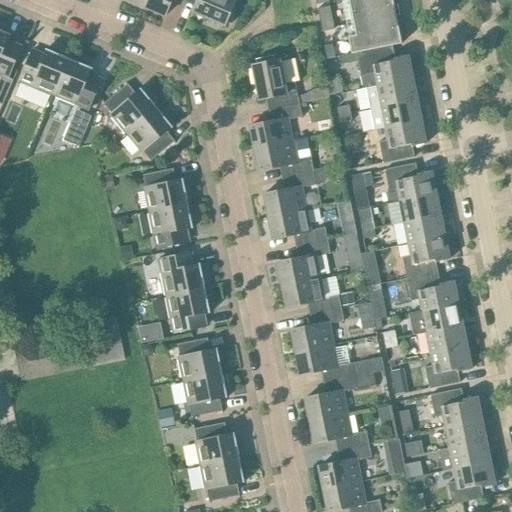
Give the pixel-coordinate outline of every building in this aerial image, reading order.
[(146,0),(143,8),(164,17),(171,0),(146,0)] [(192,0),(197,2),(192,13),(224,27),(235,0),(234,0),(192,0)] [(341,0),(348,37),(351,54),(337,57),(338,65),(358,61),(361,77),(373,74),(376,86),(413,79),(408,56),(395,59),(392,46),(402,44),(398,27),(393,28),(388,6),(394,5),(392,0),(341,0)] [(330,7),(317,9),(318,17),(331,14),(330,7)] [(333,22),(331,14),(318,17),(320,24),(333,22)] [(321,32),(334,29),(333,22),(320,24),(321,32)] [(0,71),(9,75),(13,65),(21,47),(7,41),(9,35),(10,36),(11,35),(0,30),(0,27),(0,26),(0,71)] [(308,30),(300,41),(308,47),(317,36),(310,30),(308,30)] [(324,46),(327,59),(335,57),(332,45),(324,46)] [(44,56),(32,51),(24,70),(20,80),(32,85),(32,86),(54,96),(69,59),(46,49),(45,50),(46,51),(44,56)] [(92,69),(69,59),(54,96),(76,105),(76,104),(89,109),(101,80),(88,75),(91,69),(92,70),(92,69)] [(252,66),(258,100),(270,98),(273,110),(300,104),(295,82),(301,81),(296,59),(280,62),(280,60),(252,66)] [(339,77),(325,80),(327,87),(329,96),(343,93),(339,77)] [(367,88),(371,109),(417,100),(413,79),(376,86),(367,88)] [(111,115),(126,133),(157,108),(141,89),(140,89),(140,90),(136,94),(127,84),(103,104),(112,114),(111,115)] [(421,121),(417,100),(371,109),(376,130),(384,129),(421,121)] [(275,122),(249,127),(254,149),(292,141),(288,120),(302,117),(300,104),(273,110),(275,122)] [(339,115),(350,113),(349,105),(337,108),(339,115)] [(126,133),(141,152),(142,151),(150,161),(159,154),(174,141),(166,131),(171,128),(172,129),(173,128),(157,108),(126,133)] [(86,131),(91,116),(76,111),(71,125),(86,131)] [(350,113),(339,115),(340,123),(352,121),(350,113)] [(383,164),(395,161),(414,157),(412,147),(426,144),(421,121),(384,129),(387,141),(379,142),(383,164)] [(0,165),(14,136),(0,129),(0,165)] [(284,166),(286,178),(314,173),(311,159),(307,138),(292,141),(254,149),(258,171),(284,166)] [(399,202),(436,194),(431,171),(418,174),(416,163),(384,170),(389,191),(397,190),(399,202)] [(149,212),(188,204),(183,179),(181,179),(182,181),(176,182),(173,169),(143,175),(145,188),(144,188),(149,212)] [(314,173),(316,185),(323,184),(328,177),(329,173),(328,169),(314,173)] [(263,195),(267,217),(306,209),(302,188),(316,185),(314,173),(286,178),(289,190),(263,195)] [(366,189),(363,174),(350,177),(354,192),(366,189)] [(112,175),(103,177),(105,191),(115,189),(112,175)] [(399,202),(403,223),(440,215),(436,194),(399,202)] [(158,248),(168,246),(188,242),(185,229),(191,228),(191,229),(193,229),(188,204),(149,212),(154,235),(155,235),(158,248)] [(358,210),(360,223),(362,231),(374,229),(369,207),(358,210)] [(267,217),(272,239),(311,232),(306,209),(267,217)] [(445,237),(440,215),(403,223),(408,244),(445,237)] [(125,216),(113,219),(116,231),(127,228),(125,216)] [(318,242),(327,240),(325,227),(315,229),(318,242)] [(364,239),(375,237),(374,229),(362,231),(364,239)] [(436,262),(449,260),(445,237),(408,244),(410,256),(402,258),(407,279),(438,273),(436,262)] [(318,242),(320,255),(330,254),(327,240),(318,242)] [(131,246),(120,248),(122,260),(133,258),(131,246)] [(171,259),(160,259),(162,272),(161,273),(166,296),(205,288),(200,264),(199,264),(199,265),(193,266),(191,255),(171,259)] [(277,263),(281,285),(320,278),(315,255),(277,263)] [(133,261),(124,263),(126,273),(135,271),(133,261)] [(421,312),(458,304),(454,281),(440,284),(438,273),(407,279),(411,301),(419,300),(421,312)] [(324,300),(320,278),(281,285),(286,308),(324,300)] [(175,332),(186,330),(205,326),(202,313),(208,312),(209,314),(210,313),(205,288),(166,296),(171,320),(172,320),(175,332)] [(331,310),(341,308),(339,295),(329,297),(331,310)] [(458,304),(421,312),(426,333),(463,325),(458,304)] [(334,323),(344,321),(341,308),(331,310),(334,323)] [(77,334),(14,347),(21,382),(125,360),(117,317),(75,325),(77,334)] [(381,319),(374,320),(376,331),(383,329),(381,319)] [(295,353),(334,345),(329,323),(290,331),(295,353)] [(463,325),(426,333),(430,354),(467,346),(463,325)] [(141,345),(153,342),(149,328),(138,330),(141,345)] [(384,341),(396,339),(394,331),(383,333),(384,341)] [(210,351),(208,338),(177,344),(180,357),(178,357),(183,381),(222,373),(217,348),(216,349),(216,350),(210,351)] [(384,341),(386,349),(398,346),(396,339),(384,341)] [(299,375),(319,371),(338,367),(338,366),(342,365),(350,364),(347,353),(346,346),(334,348),(334,345),(295,353),(299,375)] [(467,346),(430,354),(432,366),(424,367),(429,389),(460,383),(458,372),(471,369),(467,346)] [(345,378),(373,373),(384,371),(381,357),(350,364),(342,365),(345,378)] [(222,373),(183,381),(188,404),(189,404),(192,417),(222,411),(220,398),(225,397),(226,398),(227,398),(222,373)] [(348,391),(376,386),(373,373),(345,378),(348,391)] [(405,381),(393,384),(396,396),(408,393),(405,381)] [(442,415),(445,427),(482,420),(477,397),(463,399),(461,389),(430,395),(434,417),(442,415)] [(309,421),(347,413),(343,391),(304,399),(309,421)] [(172,409),(157,412),(160,428),(175,425),(172,409)] [(313,443),(333,440),(352,436),(347,413),(309,421),(313,443)] [(449,448),(486,441),(482,420),(445,427),(449,448)] [(200,466),(239,458),(234,433),(233,433),(233,435),(227,436),(225,423),(194,429),(197,442),(195,442),(200,466)] [(359,446),(369,444),(366,431),(356,433),(359,446)] [(388,475),(405,471),(399,439),(382,442),(388,475)] [(438,450),(443,472),(453,470),(453,469),(490,462),(486,441),(449,448),(438,450)] [(359,446),(361,459),(371,457),(369,444),(359,446)] [(420,454),(418,447),(406,449),(408,457),(420,454)] [(239,458),(200,466),(205,489),(206,489),(209,502),(239,496),(237,483),(243,482),(243,483),(244,483),(239,458)] [(318,467),(322,489),(361,482),(357,459),(318,467)] [(409,464),(404,465),(407,479),(423,475),(420,461),(409,464)] [(456,481),(448,483),(452,505),(483,498),(481,488),(495,485),(490,462),(453,469),(453,470),(456,481)] [(322,489),(327,511),(353,507),(353,511),(381,511),(380,500),(365,503),(361,482),(322,489)]
